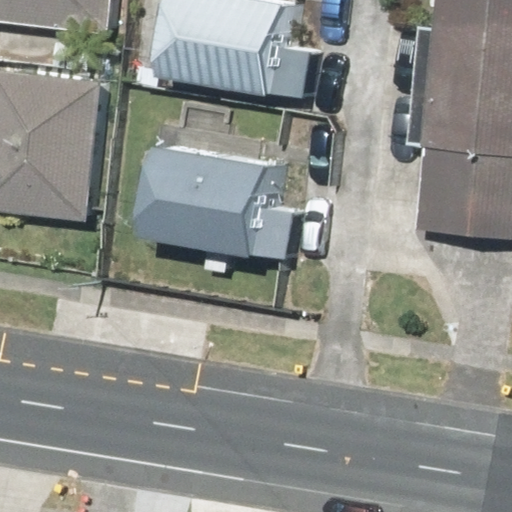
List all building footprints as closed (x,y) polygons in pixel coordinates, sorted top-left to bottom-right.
[(0,0),(0,24),(117,36),(121,0),(0,0)] [(285,105),(300,10),(237,0),(184,0),(171,87),(285,105)] [(511,0),(449,0),(422,241),(511,251),(511,0)] [(0,215),(103,226),(118,84),(0,71),(0,215)] [(269,264),(283,171),(171,154),(157,247),(269,264)]
